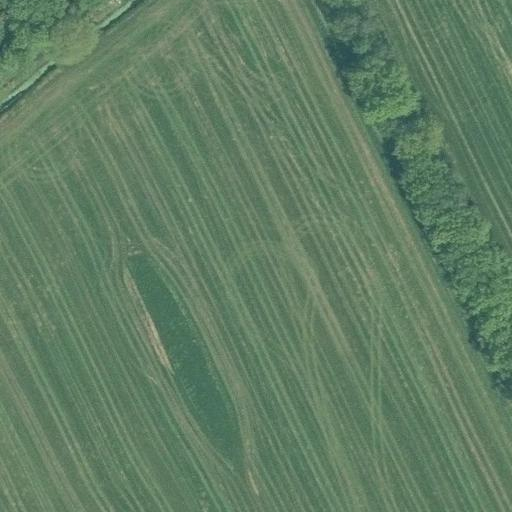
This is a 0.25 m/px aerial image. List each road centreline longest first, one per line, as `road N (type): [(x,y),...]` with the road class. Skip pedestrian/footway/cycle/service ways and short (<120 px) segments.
road 1 (track): [(322,0),(511,389)]
road 2 (track): [(0,82),(97,0)]
